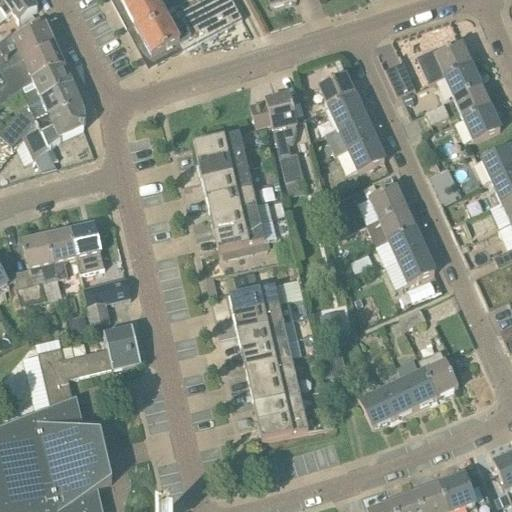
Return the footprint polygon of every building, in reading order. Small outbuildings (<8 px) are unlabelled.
[(27,0),(0,0),(0,11),(7,21),(11,18),(18,28),(37,14),(27,0)] [(112,0),(122,17),(152,0),(112,0)] [(134,40),(200,4),(197,0),(182,0),(172,5),(169,0),(152,0),(122,17),(134,40)] [(200,4),(134,40),(149,68),(181,51),(182,53),(242,21),(230,0),(208,0),(200,5),(200,4)] [(266,0),(271,11),(296,2),(295,0),(266,0)] [(0,74),(54,50),(45,29),(43,30),(39,21),(31,25),(35,33),(11,44),(9,40),(0,45),(0,74)] [(443,81),(471,69),(461,47),(422,65),(424,69),(435,64),(443,81)] [(31,86),(64,70),(54,50),(0,74),(0,75),(21,66),(24,73),(0,91),(0,107),(20,92),(31,86)] [(346,76),(340,63),(336,65),(342,78),(346,76)] [(380,76),(392,103),(410,95),(398,68),(380,76)] [(453,103),(481,91),(471,69),(443,81),(453,103)] [(29,110),(39,105),(73,89),(64,70),(31,86),(20,92),(29,110)] [(327,112),(355,99),(345,78),(318,90),(327,112)] [(0,141),(11,151),(20,143),(23,139),(32,135),(30,130),(81,107),(73,89),(39,105),(29,110),(19,114),(20,117),(13,121),(5,130),(0,135),(0,141)] [(463,125),(490,112),(481,91),(453,103),(463,125)] [(410,97),(403,100),(406,108),(414,104),(410,97)] [(271,130),(289,200),(307,195),(298,157),(290,159),(288,150),(292,149),(296,133),(296,131),(298,130),(289,98),(265,104),(265,106),(252,110),(251,109),(249,109),(256,134),(271,130)] [(337,133),(365,120),(355,99),(327,112),(337,133)] [(24,142),(23,143),(34,166),(49,153),(58,144),(83,133),(85,126),(82,109),(81,107),(30,130),(32,135),(23,139),(24,142)] [(430,129),(449,120),(443,107),(424,116),(430,129)] [(490,112),(463,125),(472,145),(499,133),(490,112)] [(334,159),(346,154),(374,141),(365,120),(337,133),(325,138),(334,159)] [(197,168),(243,157),(239,138),(193,149),(197,168)] [(374,141),(346,154),(356,176),(385,163),(374,141)] [(488,180),(511,169),(511,160),(508,151),(491,159),(488,150),(473,157),(477,165),(480,164),(488,180)] [(201,185),(247,175),(243,157),(197,168),(201,185)] [(498,204),(511,198),(511,169),(488,180),(498,204)] [(206,204),(252,193),(247,175),(201,185),(206,204)] [(377,224),(405,212),(396,190),(368,202),(377,224)] [(210,221),(256,211),(252,193),(206,204),(210,221)] [(509,229),(511,227),(511,198),(498,204),(509,229)] [(214,239),(260,229),(256,211),(210,221),(214,239)] [(387,245),(415,233),(405,212),(377,224),(387,245)] [(347,236),(342,225),(335,228),(340,239),(347,236)] [(69,233),(76,263),(80,277),(103,272),(93,228),(69,233)] [(260,229),(214,239),(218,257),(264,246),(260,229)] [(64,266),(76,263),(69,233),(45,239),(53,276),(61,308),(63,307),(57,283),(68,281),(64,266)] [(396,266),(424,254),(415,233),(387,245),(396,266)] [(51,310),(61,308),(53,276),(45,239),(22,244),(29,274),(43,271),(46,286),(16,293),(21,310),(50,303),(51,310)] [(289,240),(282,242),(288,265),(295,263),(289,240)] [(498,271),(511,264),(511,251),(493,261),(498,271)] [(424,254),(396,266),(384,272),(394,294),(434,276),(424,254)] [(0,291),(15,283),(9,259),(0,263),(0,291)] [(348,265),(340,268),(345,278),(352,275),(348,265)] [(214,282),(206,284),(210,301),(218,299),(214,282)] [(86,312),(105,308),(113,306),(109,286),(82,292),(86,312)] [(237,338),(283,327),(294,324),(289,307),(284,308),(279,289),(228,301),(237,338)] [(364,313),(361,305),(355,308),(357,315),(364,313)] [(105,308),(86,312),(91,331),(109,327),(105,308)] [(404,334),(426,324),(420,312),(398,322),(404,334)] [(324,340),(345,336),(340,314),(319,319),(324,340)] [(85,319),(68,323),(71,338),(88,335),(85,319)] [(241,356),(287,345),(283,327),(237,338),(241,356)] [(499,335),(500,336),(504,346),(504,345),(511,342),(511,330),(499,334),(499,335)] [(0,511),(101,511),(97,495),(111,485),(100,437),(82,435),(76,402),(71,403),(67,382),(111,372),(112,376),(140,369),(131,331),(103,337),(107,354),(62,364),(60,352),(37,357),(49,408),(50,413),(0,435),(0,511)] [(245,374),(291,363),(287,345),(241,356),(245,374)] [(421,371),(435,402),(457,391),(440,355),(419,365),(422,371),(421,371)] [(323,381),(346,375),(341,356),(318,361),(323,381)] [(249,392),(296,381),(291,363),(245,374),(249,392)] [(435,402),(421,371),(417,373),(412,364),(396,372),(402,383),(401,384),(415,412),(435,402)] [(253,410),(300,399),(296,381),(249,392),(253,410)] [(394,422),(415,412),(401,384),(380,394),(394,422)] [(372,432),(394,422),(380,394),(359,404),(372,432)] [(258,428),(304,417),(300,399),(253,410),(258,428)] [(304,417),(258,428),(262,445),(308,434),(304,417)] [(505,496),(511,493),(511,458),(493,467),(505,496)] [(439,488),(447,511),(465,511),(475,509),(463,479),(439,488)] [(420,511),(447,511),(439,488),(415,497),(420,511)] [(420,511),(415,497),(391,506),(392,511),(420,511)] [(498,511),(507,508),(504,499),(494,502),(497,511),(498,511)]
